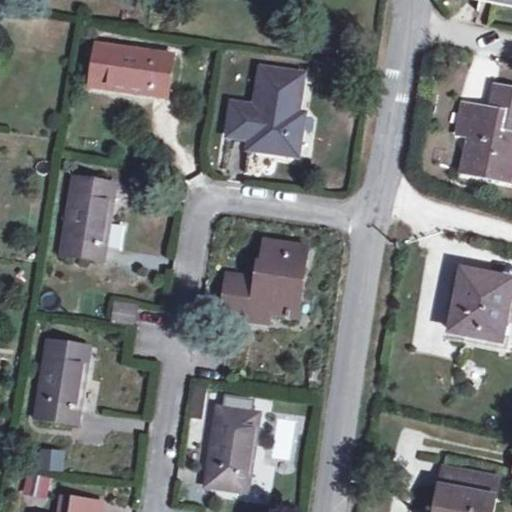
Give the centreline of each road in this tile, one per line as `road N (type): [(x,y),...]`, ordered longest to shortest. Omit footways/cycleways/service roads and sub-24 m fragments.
road 1 (residential): [(152,511),(203,205),(214,196),(351,216),(372,212)]
road 2 (unclassified): [(332,511),(372,212)]
road 3 (unclassified): [(372,212),(408,24)]
road 4 (residential): [(372,212),(397,201),(511,233)]
